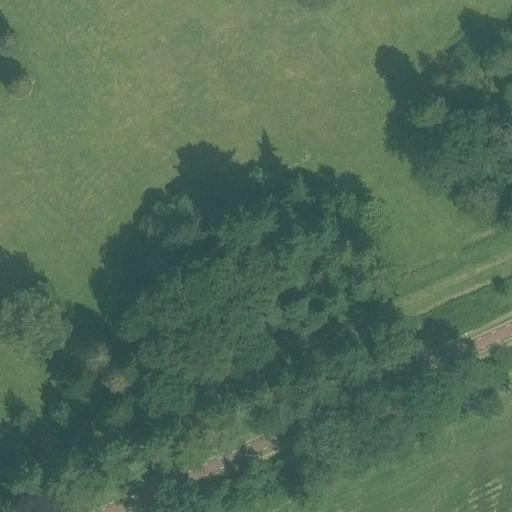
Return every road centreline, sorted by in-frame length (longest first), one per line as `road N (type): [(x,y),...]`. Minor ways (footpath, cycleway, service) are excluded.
road 1 (track): [(511,250),(0,484)]
road 2 (unclassified): [(84,511),(511,316)]
